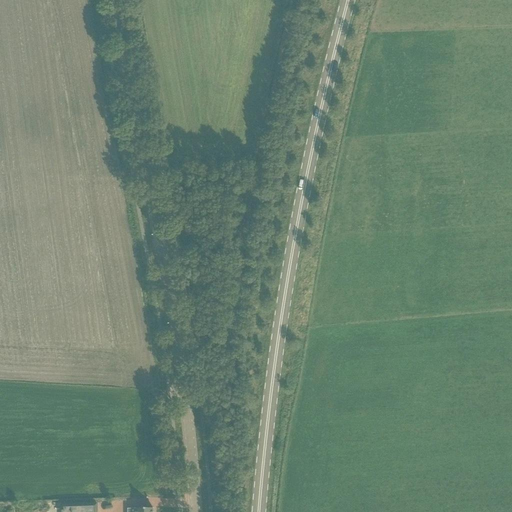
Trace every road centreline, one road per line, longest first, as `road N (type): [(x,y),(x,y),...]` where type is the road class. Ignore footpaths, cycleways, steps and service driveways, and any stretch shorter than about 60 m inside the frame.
road 1 (primary): [(259,511),(297,194),(342,0)]
road 2 (tertiary): [(194,511),(184,391),(118,0)]
